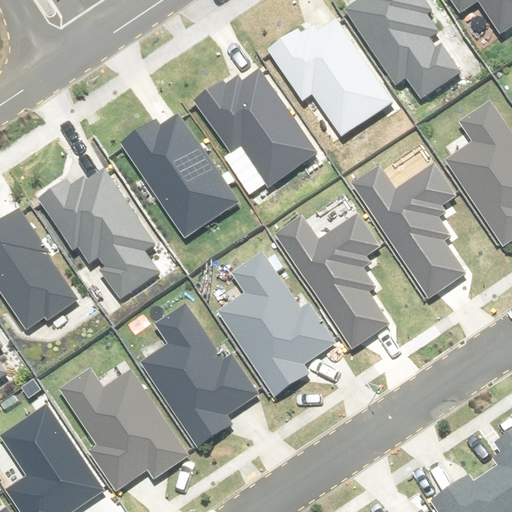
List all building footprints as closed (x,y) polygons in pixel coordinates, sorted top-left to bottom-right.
[(446,32),(424,0),(374,0),(354,13),(404,88),(412,83),(423,99),(459,76),(435,39),(446,32)] [(511,0),(449,0),(462,19),(481,6),(504,39),(511,34),(511,0)] [(301,37),(274,55),(308,107),(320,99),(347,141),(397,109),(341,23),(307,46),(301,37)] [(226,86),(195,106),(227,154),(244,143),(274,189),(319,160),(265,78),(234,99),(226,86)] [(511,137),(494,112),(471,128),(484,147),(457,166),(511,244),(511,243),(511,137)] [(178,116),(127,149),(189,242),(240,209),(178,116)] [(464,205),(440,170),(401,195),(386,173),(362,189),(437,301),(471,279),(450,247),(456,243),(441,220),(464,205)] [(70,186),(41,205),(75,257),(82,252),(95,271),(102,267),(124,300),(171,269),(112,180),(94,191),(89,182),(74,192),(70,186)] [(5,221),(0,224),(0,291),(29,335),(79,302),(24,218),(10,228),(5,221)] [(386,257),(364,222),(324,247),(310,225),(285,241),(357,355),(395,331),(373,295),(380,291),(366,269),(386,257)] [(306,316),(268,261),(243,278),(256,298),(229,317),(282,395),(299,383),(294,375),(337,346),(313,311),(306,316)] [(229,370),(192,315),(170,331),(183,350),(155,369),(207,445),(223,435),(216,425),(258,396),(236,365),(229,370)] [(109,399),(97,380),(73,395),(110,450),(102,455),(125,490),(164,464),(170,472),(189,459),(137,380),(109,399)] [(86,511),(112,494),(55,412),(12,442),(38,480),(15,497),(25,511),(86,511)] [(511,511),(511,440),(503,446),(510,455),(497,464),(502,472),(477,490),(470,480),(434,506),(438,511),(511,511)]
